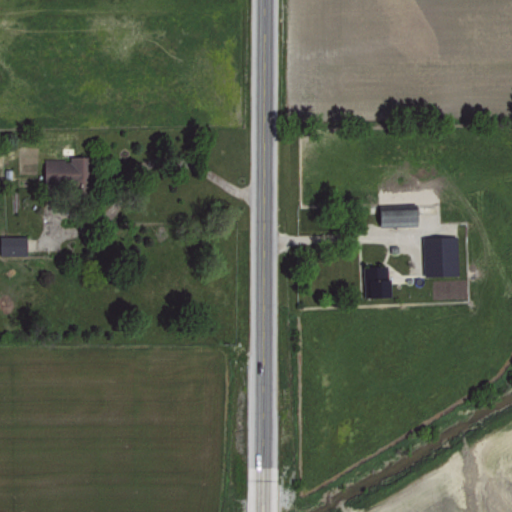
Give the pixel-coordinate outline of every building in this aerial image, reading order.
[(82,154),(65,157),(70,187),(87,184),(82,154)] [(413,224),(413,207),(375,208),(376,225),(413,224)] [(23,235),(0,234),(0,254),(23,255),(23,235)] [(421,236),(422,275),(456,274),(455,235),(421,236)] [(363,297),(386,296),(385,264),(362,265),(363,297)]
